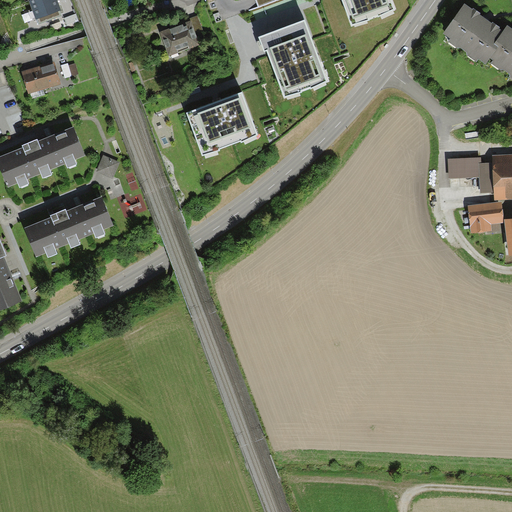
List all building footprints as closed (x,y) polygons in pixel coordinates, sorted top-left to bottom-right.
[(61,10),(57,0),(31,0),(29,1),(36,20),(61,10)] [(388,3),(386,0),(346,0),(352,16),(388,3)] [(439,30),(480,59),(498,34),(457,5),(439,30)] [(321,73),(304,24),(270,36),(288,85),(321,73)] [(187,27),(161,36),(167,55),(193,47),(187,27)] [(485,53),(511,71),(511,34),(503,28),(485,53)] [(50,64),(22,72),(29,94),(56,86),(50,64)] [(75,75),(72,65),(62,68),(65,78),(75,75)] [(239,98),(199,111),(208,140),(248,126),(239,98)] [(14,135),(20,132),(18,127),(11,130),(14,135)] [(69,129),(0,157),(0,168),(7,186),(80,156),(69,129)] [(97,172),(110,177),(115,164),(102,159),(97,172)] [(449,160),(449,178),(477,177),(476,159),(449,160)] [(480,191),(511,188),(511,159),(478,162),(480,191)] [(99,199),(25,227),(36,255),(110,226),(99,199)] [(483,218),(497,218),(496,202),(467,204),(469,226),(484,225),(483,218)] [(0,303),(17,296),(0,256),(0,303)]
